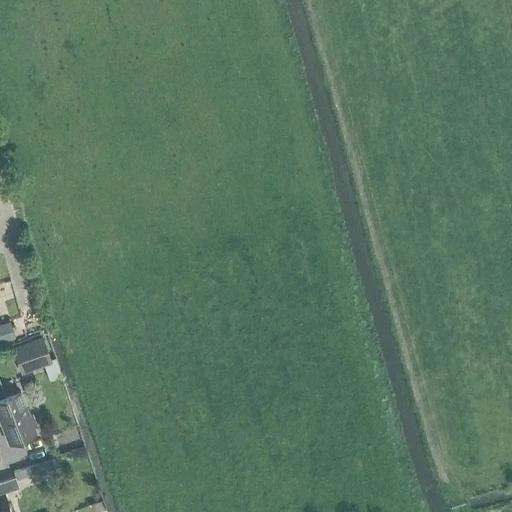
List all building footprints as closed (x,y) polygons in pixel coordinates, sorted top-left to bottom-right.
[(10,322),(0,324),(0,342),(15,338),(10,322)] [(47,362),(43,350),(31,355),(27,344),(8,351),(17,373),(47,362)] [(45,363),(51,378),(61,374),(55,359),(45,363)] [(0,396),(0,423),(8,444),(35,433),(32,427),(35,426),(30,414),(28,415),(19,391),(1,398),(0,396)] [(35,464),(40,480),(64,472),(59,456),(35,464)] [(0,511),(9,511),(3,493),(18,488),(14,476),(0,480),(0,511)]
